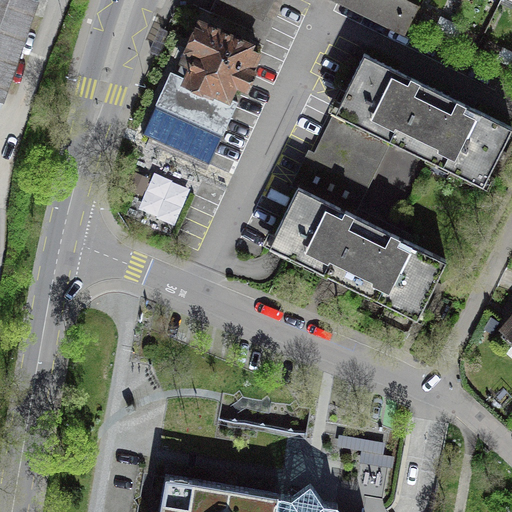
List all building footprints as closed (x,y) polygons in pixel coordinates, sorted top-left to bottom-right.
[(0,0),(0,101),(3,103),(38,0),(0,0)] [(259,12),(265,0),(235,0),(243,4),(242,4),(259,12)] [(409,0),(340,0),(405,33),(419,5),(409,0)] [(259,55),(247,49),(250,44),(200,22),(195,34),(183,60),(192,64),(186,77),(171,70),(155,104),(223,135),(238,101),(229,97),(235,82),(245,87),(252,71),(259,55)] [(162,55),(170,30),(160,27),(151,51),(162,55)] [(364,54),(337,108),(390,134),(394,136),(398,133),(430,149),(455,98),(407,75),(364,54)] [(425,68),(422,76),(455,88),(458,79),(425,68)] [(455,98),(430,149),(430,154),(472,175),(476,171),(486,177),(511,126),(486,114),(455,98)] [(390,134),(337,108),(311,160),(364,186),(390,134)] [(345,209),(299,186),(272,239),(365,285),(391,231),(345,209)] [(415,243),(391,231),(365,285),(418,311),(445,258),(415,243)] [(511,319),(501,332),(511,341),(511,319)] [(291,495),(165,474),(159,511),(336,511),(338,503),(324,501),(310,482),(291,495)]
